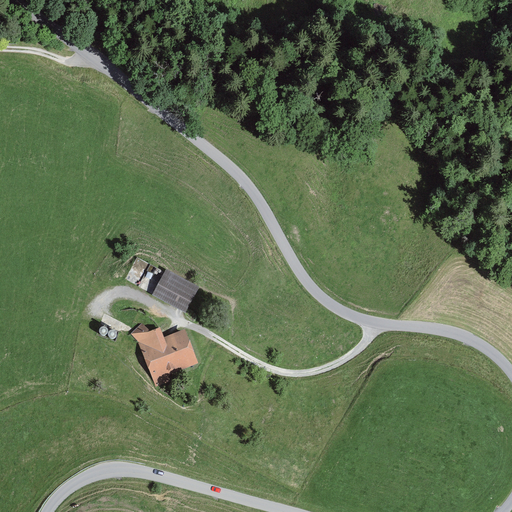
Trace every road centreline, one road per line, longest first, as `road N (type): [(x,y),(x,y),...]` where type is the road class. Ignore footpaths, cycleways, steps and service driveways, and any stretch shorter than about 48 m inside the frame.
road 1 (unclassified): [(14,0),(244,181),(326,301),(374,323),(463,335),(511,373)]
road 2 (unclassified): [(289,511),(122,470),(79,480),(46,511)]
